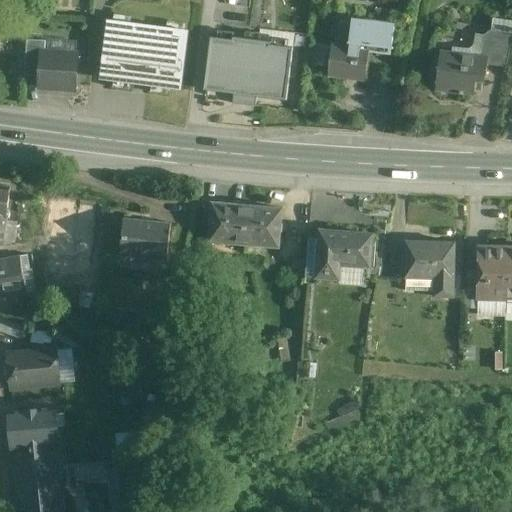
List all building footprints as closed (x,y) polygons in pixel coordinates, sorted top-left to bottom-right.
[(187,33),(109,23),(101,78),(179,88),(187,33)] [(349,49),(331,47),(328,76),(365,81),(369,52),(388,54),(389,50),(392,50),(393,48),(391,48),(394,28),(352,23),(349,43),(348,43),(348,45),(349,45),(349,49)] [(511,40),(511,34),(489,31),(484,36),(480,58),(487,59),(487,65),(506,69),(511,40)] [(292,48),(211,39),(205,91),(285,100),(292,48)] [(45,42),(26,41),(24,77),(39,77),(41,53),(44,54),(45,42)] [(44,54),(41,53),(39,77),(38,88),(75,90),(77,56),(44,54)] [(480,58),(441,53),(436,90),(460,93),(459,95),(462,95),(463,93),(473,95),(475,78),(483,79),(483,82),(484,82),(487,65),(487,59),(480,58)] [(10,187),(0,186),(0,245),(3,246),(6,220),(10,187)] [(262,211),(227,208),(227,205),(212,204),(208,244),(279,249),(282,210),(262,208),(262,211)] [(170,224),(125,220),(121,257),(166,262),(170,224)] [(370,237),(320,233),(318,255),(316,278),(338,280),(339,266),(368,268),(370,237)] [(454,244),(406,242),(406,252),(405,278),(434,279),(434,292),(434,297),(452,298),(454,244)] [(507,248),(478,247),(477,273),(477,300),(477,301),(505,302),(507,248)] [(318,255),(307,254),(305,278),(316,278),(318,255)] [(20,257),(0,260),(0,297),(26,293),(20,257)] [(477,273),(466,273),(465,300),(477,300),(477,273)] [(405,278),(378,277),(374,301),(406,302),(406,291),(405,291),(405,278)] [(434,279),(405,278),(405,291),(406,291),(434,292),(434,279)] [(39,316),(11,307),(7,319),(35,328),(39,316)] [(23,328),(0,319),(0,332),(19,339),(23,328)] [(56,351),(8,355),(11,389),(59,385),(56,351)] [(56,409),(8,413),(11,450),(58,446),(59,446),(56,409)] [(63,511),(58,446),(12,450),(16,511),(63,511)] [(143,511),(137,456),(116,458),(122,511),(143,511)]
